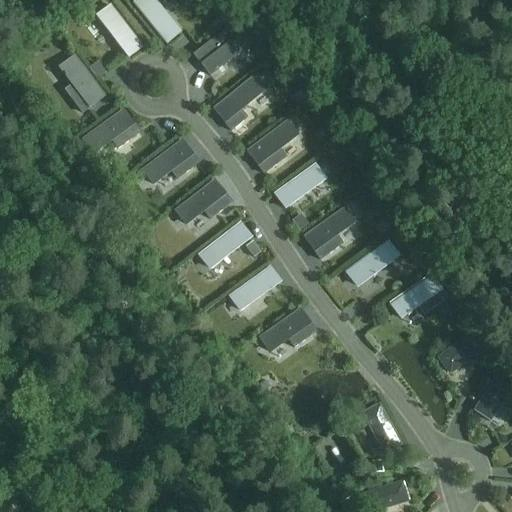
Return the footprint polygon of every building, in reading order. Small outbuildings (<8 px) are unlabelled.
[(166,44),(181,32),(154,0),(135,0),(132,4),(166,44)] [(110,4),(95,15),(128,59),(143,48),(110,4)] [(241,26),(198,56),(209,72),(252,41),(241,26)] [(76,59),(56,76),(87,112),(100,102),(86,85),(93,79),(76,59)] [(258,75),(215,110),(233,132),(249,119),(244,112),(271,90),(258,75)] [(124,111),(84,141),(93,152),(133,121),(124,111)] [(290,121),(249,153),(265,175),(289,159),(283,151),(302,137),(290,121)] [(185,141),(143,172),(155,187),(174,174),(179,181),(202,163),(185,141)] [(318,165),(275,195),(287,211),(329,182),(318,165)] [(217,180),(176,212),(189,228),(206,215),(210,221),(234,203),(217,180)] [(346,208),(306,238),(318,254),(358,223),(346,208)] [(242,226),(203,257),(214,271),(253,240),(242,226)] [(387,246),(347,276),(358,290),(398,261),(387,246)] [(272,268),(230,298),(241,314),(284,284),(272,268)] [(431,280),(391,308),(401,322),(418,310),(424,318),(446,302),(431,280)] [(258,338),(267,352),(309,324),(300,310),(258,338)] [(440,358),(448,369),(449,370),(451,372),(487,345),(476,331),(446,353),(444,353),(440,356),(440,358)] [(486,358),(493,367),(501,361),(494,352),(486,358)] [(511,388),(511,379),(501,372),(477,410),(479,411),(479,413),(491,420),(493,420),(495,416),(495,414),(511,388)] [(369,419),(386,452),(402,444),(381,405),(379,406),(377,405),(365,412),(364,414),(367,418),(369,419)] [(372,463),(372,474),(382,474),(381,462),(372,463)] [(404,482),(361,495),(366,511),(369,511),(397,503),(404,503),(409,501),(410,499),(406,486),(406,485),(404,482)] [(345,511),(347,511),(354,508),(349,498),(340,503),(345,511)]
